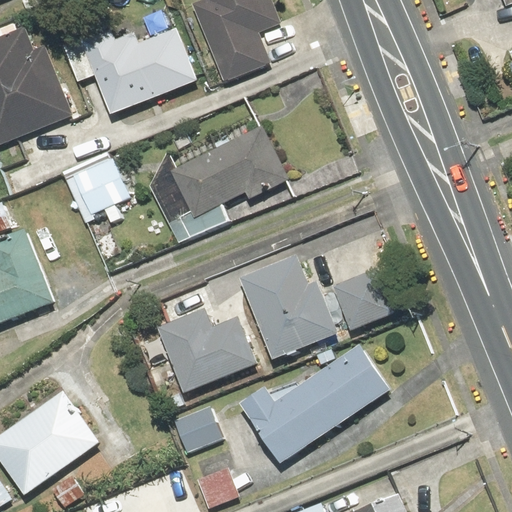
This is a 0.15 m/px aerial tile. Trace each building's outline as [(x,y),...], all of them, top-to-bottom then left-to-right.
[(55,0),(22,0),(30,16),(58,4),(55,0)] [(288,26),(277,0),(212,0),(213,0),(198,6),(229,85),(277,67),(265,35),(288,26)] [(32,30),(0,42),(0,148),(78,118),(50,47),(40,51),(32,30)] [(118,31),(89,42),(119,118),(206,84),(185,30),(146,45),(142,35),(123,42),(118,31)] [(298,183),(269,127),(179,172),(203,220),(253,195),(257,203),(298,183)] [(113,161),(74,178),(92,219),(131,201),(113,161)] [(5,205),(0,207),(0,233),(13,229),(5,205)] [(0,325),(60,302),(32,231),(0,243),(0,262),(2,268),(0,269),(0,325)] [(304,259),(249,280),(280,360),(346,334),(326,283),(315,288),(304,259)] [(382,269),(338,287),(357,334),(401,316),(382,269)] [(213,311),(164,330),(189,396),(265,368),(247,319),(220,329),(213,311)] [(291,465),(398,392),(367,347),(283,404),(273,391),(251,406),(291,465)] [(70,393),(0,444),(0,451),(35,497),(108,443),(70,393)] [(211,412),(176,423),(187,456),(222,444),(211,412)] [(229,473),(201,484),(211,511),(240,500),(229,473)] [(413,511),(408,496),(365,511),(413,511)]
